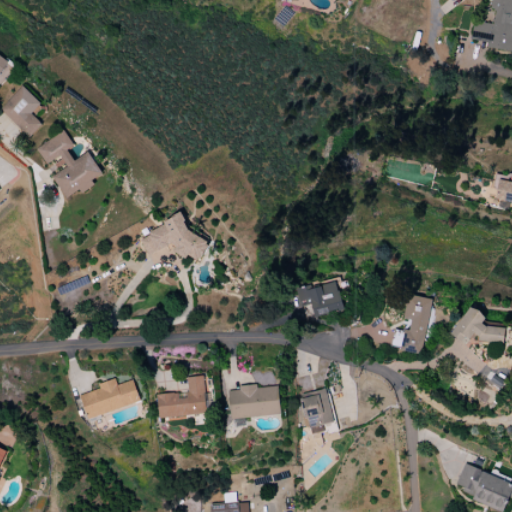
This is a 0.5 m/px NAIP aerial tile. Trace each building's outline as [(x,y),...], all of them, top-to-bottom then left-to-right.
[(511,0),(492,0),(490,23),(473,21),(471,40),(487,42),(486,48),(511,51),(511,35),(511,36),(511,25),(511,0)] [(0,74),(8,61),(0,56),(0,74)] [(31,114),(41,104),(22,86),(0,108),(0,109),(29,138),(42,124),(31,114)] [(52,176),(66,199),(79,190),(81,193),(95,185),(92,181),(103,174),(88,152),(74,161),(67,150),(74,146),(64,130),(36,148),(46,164),(59,156),(67,167),(52,176)] [(511,212),(511,182),(511,183),(511,177),(496,174),(492,200),(511,202),(511,207),(511,213),(511,212)] [(139,240),(147,254),(153,257),(148,267),(155,263),(162,249),(171,245),(176,253),(186,259),(189,256),(199,262),(208,245),(205,240),(191,232),(181,214),(151,231),(148,235),(139,240)] [(343,310),(336,278),(297,288),(303,310),(313,308),(315,317),(343,310)] [(431,299),(408,294),(403,319),(410,320),(408,331),(394,329),(390,348),(421,354),(431,299)] [(477,341),(503,344),(505,328),(483,326),(485,312),(462,309),(458,337),(478,339),(477,341)] [(206,415),(204,376),(187,377),(188,393),(157,395),(158,417),(206,415)] [(140,402),(133,380),(117,385),(115,379),(99,384),(100,389),(80,395),(87,419),(140,402)] [(278,386),(256,388),(256,385),(238,386),(238,390),(228,391),(230,419),(281,415),(278,386)] [(322,424),(334,421),(327,389),(301,395),(309,435),(324,431),(322,424)] [(506,511),(511,493),(511,482),(463,466),(456,485),(464,487),(461,496),(506,511)] [(247,511),(247,503),(233,504),(233,494),(230,494),(230,504),(209,506),(209,511),(247,511)]
